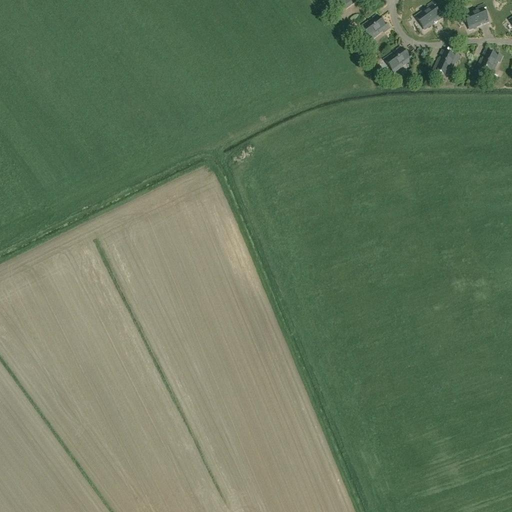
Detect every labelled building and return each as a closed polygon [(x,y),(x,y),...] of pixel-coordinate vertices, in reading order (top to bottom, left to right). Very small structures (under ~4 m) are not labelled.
[(339,0),(346,9),(355,2),(358,0),(359,0),(360,1),(361,0),(339,0)] [(425,11),(416,18),(424,30),(434,23),(433,23),(436,20),(437,21),(440,18),(432,7),(435,5),(433,2),(428,6),(429,8),(425,11)] [(474,12),(464,17),(469,30),(480,26),(480,25),(483,23),(483,24),(488,22),(482,10),(486,8),(484,5),(478,8),(479,9),(474,11),(474,12)] [(361,29),(369,41),(379,34),(379,35),(383,32),(384,33),(390,29),(387,26),(385,28),(377,17),(373,20),(374,21),(371,23),(370,22),(361,29)] [(385,61),(393,73),(403,66),(403,67),(407,64),(408,65),(414,61),(411,58),(408,60),(400,49),(397,52),(397,53),(394,55),(394,54),(385,61)] [(434,71),(447,77),(452,67),(453,67),(455,63),(457,63),(460,57),(456,55),(454,58),(443,53),(441,57),(440,61),(439,60),(434,71)] [(477,71),(490,77),(495,67),(496,67),(498,63),(499,63),(502,57),(498,55),(497,58),(485,53),(483,57),(484,57),(482,61),(482,60),(477,71)]
